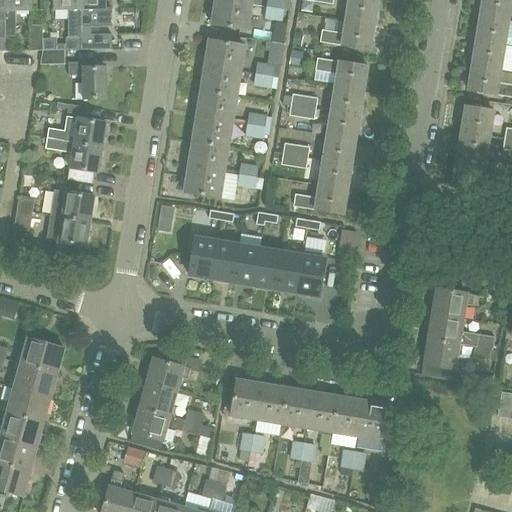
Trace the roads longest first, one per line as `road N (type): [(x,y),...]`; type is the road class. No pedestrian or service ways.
road 1 (residential): [(119,313),(362,353),(387,324),(396,258)]
road 2 (residential): [(119,313),(170,0)]
road 3 (residential): [(396,258),(437,0)]
road 4 (residential): [(63,511),(119,313)]
road 5 (residential): [(119,313),(0,276)]
